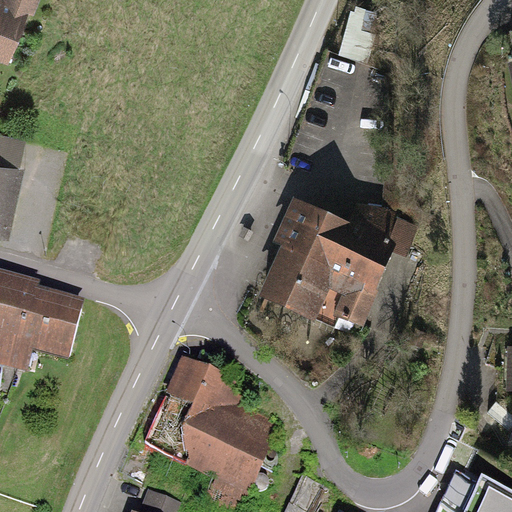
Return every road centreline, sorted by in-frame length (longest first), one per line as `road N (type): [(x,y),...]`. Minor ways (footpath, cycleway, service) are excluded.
road 1 (residential): [(492,0),(453,88),(464,290),(456,361),(428,457),(407,486),(370,493),(343,481),(271,370),(235,339),(168,313)]
road 2 (tertiary): [(168,313),(323,0)]
road 3 (tertiary): [(79,511),(168,313)]
road 4 (residential): [(168,313),(0,256)]
